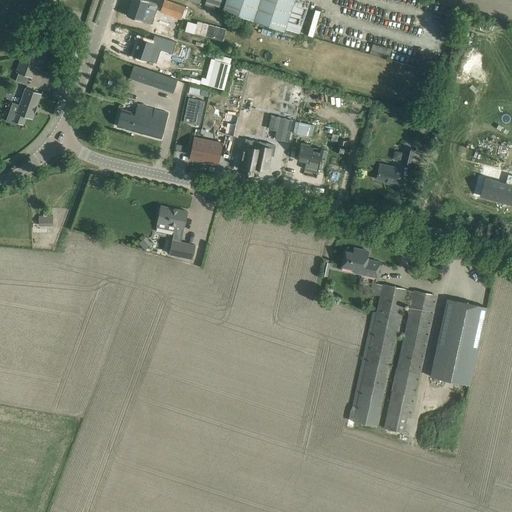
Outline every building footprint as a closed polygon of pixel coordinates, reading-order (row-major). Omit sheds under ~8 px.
[(34,0),(26,21),(38,26),(48,0),(34,0)] [(144,0),(132,0),(127,15),(141,20),(150,23),(152,15),(156,16),(159,9),(146,5),(148,1),(144,0)] [(181,19),(181,18),(189,21),(193,10),(185,7),(167,0),(164,0),(160,11),(181,19)] [(188,0),(200,4),(201,3),(285,30),(285,29),(299,34),(310,1),(307,0),(188,0)] [(139,38),(134,55),(147,60),(156,63),(161,49),(172,53),(176,42),(155,36),(152,42),(139,38)] [(373,44),(370,52),(386,58),(389,49),(373,44)] [(29,77),(34,64),(36,65),(38,58),(22,53),(15,72),(29,77)] [(216,60),(209,86),(224,89),(230,64),(216,60)] [(130,78),(173,93),(177,80),(134,65),(130,78)] [(259,82),(256,94),(269,97),(272,85),(259,82)] [(32,119),(41,94),(25,88),(16,113),(13,112),(10,120),(23,125),(26,117),(32,119)] [(190,88),(189,95),(199,97),(200,90),(190,88)] [(248,95),(242,123),(265,127),(270,99),(248,95)] [(188,98),(183,122),(199,125),(204,101),(188,98)] [(161,138),(168,113),(146,107),(147,106),(142,105),(142,106),(138,105),(136,113),(121,109),(117,126),(161,138)] [(272,116),(269,129),(277,130),(275,139),(288,141),(288,142),(293,120),(271,116),(272,116)] [(297,120),(295,133),(311,135),(312,123),(297,120)] [(193,137),(189,159),(218,165),(223,144),(193,137)] [(339,140),(336,154),(344,155),(347,141),(339,140)] [(243,147),(239,169),(247,171),(247,172),(250,172),(256,173),(258,167),(260,168),(268,169),(271,155),(273,155),(272,156),(273,156),(275,145),(259,142),(257,150),(243,147)] [(297,157),(297,158),(306,161),(304,169),(305,169),(305,166),(317,168),(317,172),(318,172),(320,160),(321,161),(321,160),(320,159),(322,155),(320,154),(321,150),(323,150),(324,149),(310,147),(311,144),(310,144),(309,146),(301,145),(302,142),(301,142),(300,144),(300,145),(297,157)] [(414,149),(406,147),(403,162),(411,164),(414,149)] [(387,183),(398,186),(402,169),(379,164),(376,179),(388,181),(387,183)] [(486,187),(484,195),(510,202),(511,196),(511,175),(508,175),(505,185),(489,181),(487,188),(486,187)] [(158,215),(157,223),(184,229),(185,221),(187,211),(160,206),(160,208),(158,209),(157,213),(158,215)] [(38,216),(38,225),(53,225),(53,216),(38,216)] [(192,259),(195,245),(181,242),(183,233),(174,231),(169,254),(192,259)] [(151,245),(145,238),(140,243),(145,249),(151,245)] [(367,260),(369,251),(353,248),(353,251),(345,249),(341,266),(359,270),(359,271),(365,272),(365,274),(377,276),(380,263),(367,260)] [(356,407),(353,422),(368,425),(376,427),(390,366),(404,303),(411,304),(397,367),(384,428),(404,433),(407,417),(410,418),(420,372),(434,306),(436,296),(383,284),(373,282),(371,294),(380,296),(368,354),(366,361),(356,407)] [(486,307),(447,299),(430,377),(469,385),(486,307)]
